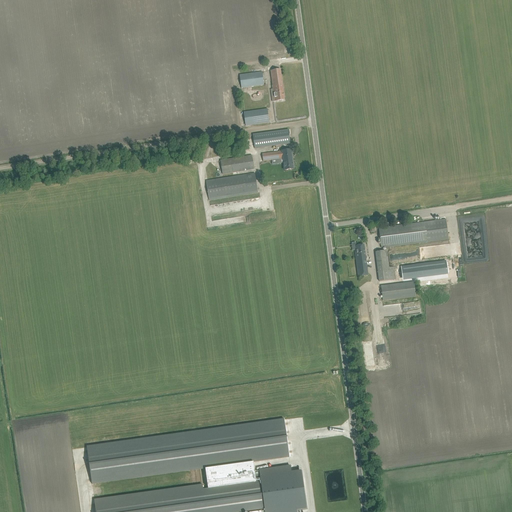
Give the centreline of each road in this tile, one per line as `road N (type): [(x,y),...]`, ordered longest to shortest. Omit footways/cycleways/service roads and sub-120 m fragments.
road 1 (track): [(0,166),(312,119)]
road 2 (unclassified): [(364,511),(326,225)]
road 3 (unclassified): [(326,225),(296,0)]
road 4 (unclassified): [(326,225),(458,207)]
